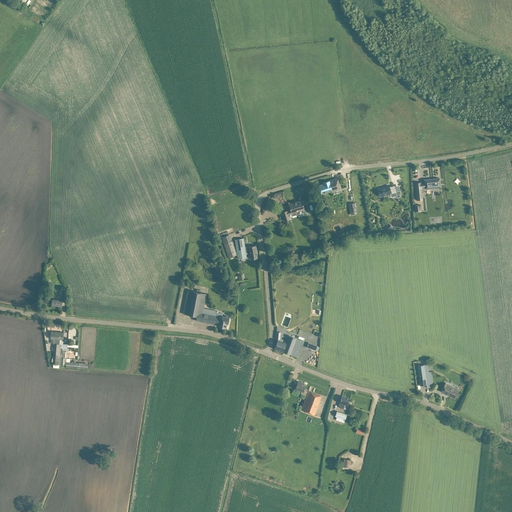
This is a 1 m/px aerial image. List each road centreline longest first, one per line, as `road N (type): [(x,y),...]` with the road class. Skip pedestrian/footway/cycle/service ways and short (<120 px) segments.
road 1 (unclassified): [(267,354),(260,197),(350,167),(429,159)]
road 2 (unclassified): [(267,354),(205,332),(0,308)]
road 3 (unclassified): [(511,443),(431,405),(267,354)]
